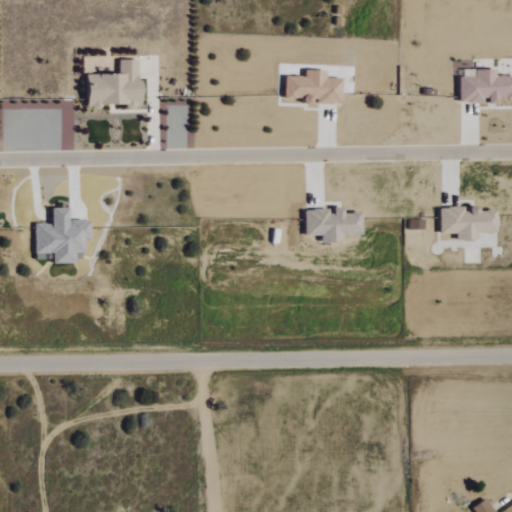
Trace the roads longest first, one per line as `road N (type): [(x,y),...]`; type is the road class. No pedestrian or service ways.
road 1 (residential): [(0,366),(511,354)]
road 2 (residential): [(0,161),(511,153)]
road 3 (residential): [(205,511),(201,363)]
